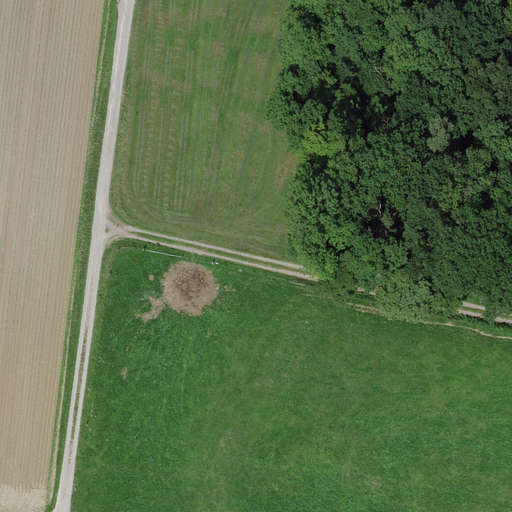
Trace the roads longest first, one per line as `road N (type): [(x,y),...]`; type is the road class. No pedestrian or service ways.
road 1 (track): [(131,0),(66,511)]
road 2 (track): [(101,230),(511,318)]
